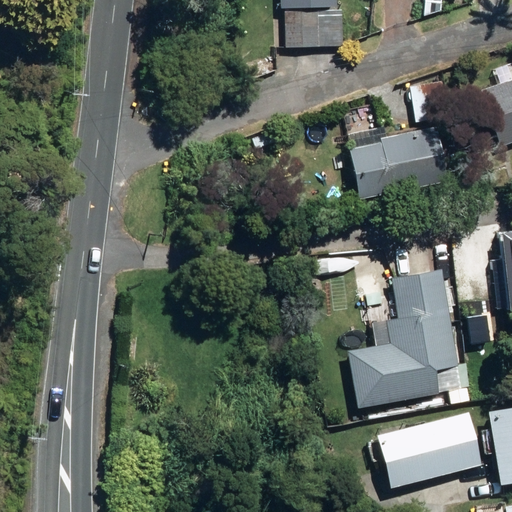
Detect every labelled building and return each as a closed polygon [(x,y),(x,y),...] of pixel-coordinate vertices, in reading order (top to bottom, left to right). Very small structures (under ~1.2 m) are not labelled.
[(282,11),(283,50),(342,48),(340,9),(336,10),(335,0),(278,0),(279,12),(282,11)] [(426,0),(422,20),(438,10),(439,0),(456,0),(457,0),(426,0)] [(511,80),(479,91),(498,148),(511,143),(511,80)] [(408,89),(415,124),(448,118),(441,83),(408,89)] [(343,134),(357,201),(451,182),(440,127),(385,138),(382,126),(343,134)] [(511,311),(511,232),(497,234),(500,261),(489,262),(493,286),(503,284),(506,313),(511,311)] [(330,256),(333,270),(352,266),(350,253),(330,256)] [(346,353),(356,409),(437,396),(433,371),(457,367),(440,272),(391,281),(397,320),(385,322),(390,345),(346,353)] [(511,400),(484,406),(497,480),(511,477),(511,400)] [(374,430),(389,483),(480,459),(466,405),(374,430)] [(511,511),(511,499),(497,502),(498,511),(511,511)]
